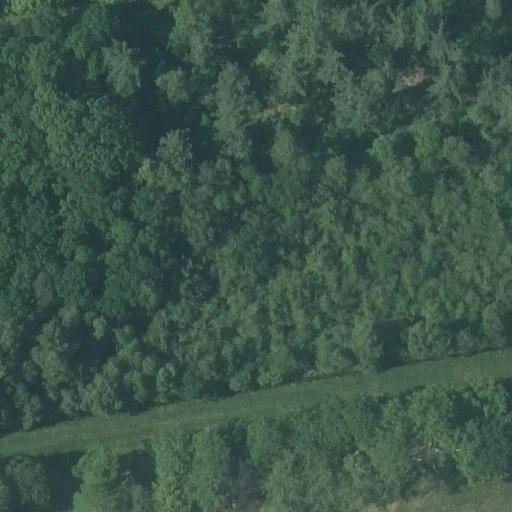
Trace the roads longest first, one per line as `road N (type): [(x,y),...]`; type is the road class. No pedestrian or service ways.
road 1 (unknown): [(0,247),(511,161)]
road 2 (track): [(511,447),(122,511)]
road 3 (unclassified): [(0,22),(139,0)]
